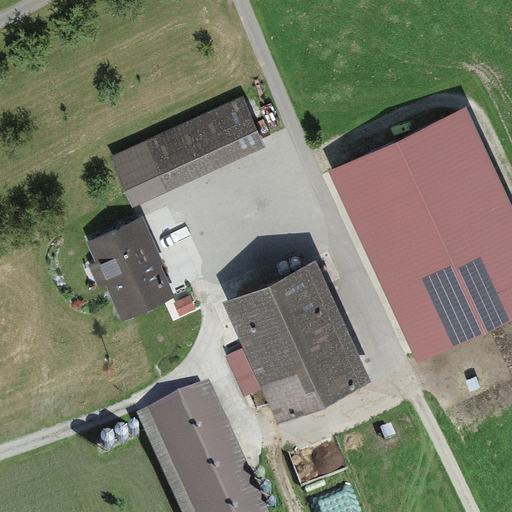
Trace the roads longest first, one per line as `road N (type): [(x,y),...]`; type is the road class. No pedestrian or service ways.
road 1 (track): [(241,0),(478,511)]
road 2 (unknown): [(207,349),(293,439),(354,425),(418,382)]
